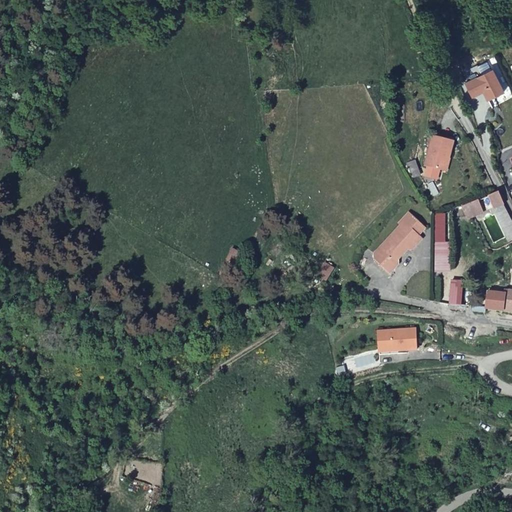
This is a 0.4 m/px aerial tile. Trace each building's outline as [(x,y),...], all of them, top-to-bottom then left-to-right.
[(471,70),(476,80),(485,75),(480,65),(471,70)] [(491,100),(507,92),(496,70),(485,75),(476,80),(468,84),(475,97),(486,91),(491,100)] [(425,168),(446,174),(454,143),(433,137),(425,168)] [(506,206),(500,195),(491,199),(496,211),(506,206)] [(480,203),(471,207),(476,219),(484,215),(480,203)] [(403,225),(417,240),(425,232),(408,216),(397,227),(399,229),(403,225)] [(422,244),(417,240),(403,225),(399,229),(372,257),(372,264),(388,279),(397,269),(395,266),(409,253),(411,255),(422,244)] [(487,307),(506,311),(511,311),(511,291),(507,291),(506,294),(490,291),(487,307)] [(461,294),(459,306),(467,307),(470,292),(461,294)] [(379,334),(380,353),(399,352),(399,353),(418,353),(417,331),(379,334)] [(345,362),(337,363),(338,371),(346,370),(345,362)]
